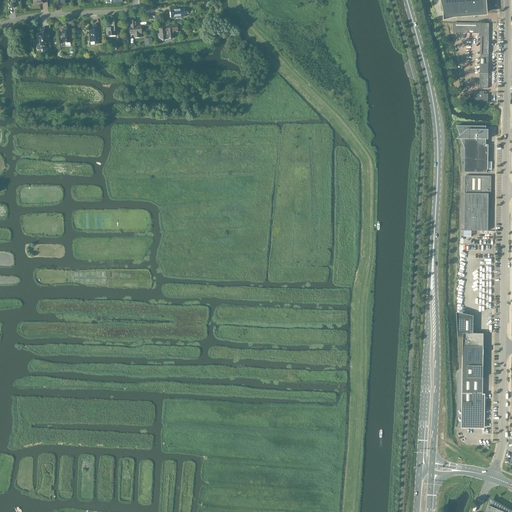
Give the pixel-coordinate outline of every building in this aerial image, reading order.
[(440,0),(442,8),(443,23),(453,20),(487,17),(486,0),(440,0)] [(176,9),(176,7),(170,7),(171,18),(177,18),(177,19),(181,19),(181,16),(185,15),(184,8),(176,9)] [(136,21),(129,21),(130,27),(129,27),(130,35),(133,34),(133,38),(139,38),(138,34),(141,34),(141,26),(136,26),(136,21)] [(107,36),(115,35),(115,31),(118,31),(117,22),(110,23),(111,28),(106,28),(107,36)] [(480,33),(480,88),(488,88),(489,24),(453,24),(453,33),(480,33)] [(100,38),(99,25),(93,25),(94,29),(89,30),(90,42),(95,42),(95,44),(101,44),(101,38),(100,38)] [(160,34),(158,34),(158,37),(159,38),(159,39),(159,40),(159,41),(160,41),(161,41),(162,41),(162,40),(163,41),(164,40),(165,41),(170,41),(171,39),(172,39),(173,39),(174,38),(174,37),(174,36),(173,36),(174,35),(174,32),(178,32),(177,25),(170,26),(170,29),(169,29),(168,31),(166,31),(164,29),(159,30),(160,34)] [(62,43),(70,43),(70,35),(71,35),(71,27),(64,27),(64,31),(62,31),(62,43)] [(34,34),(34,35),(34,38),(35,38),(35,39),(35,40),(38,43),(38,46),(38,47),(39,47),(39,48),(40,48),(41,48),(42,48),(42,49),(43,53),(48,53),(47,48),(47,40),(49,40),(48,28),(41,29),(41,32),(38,33),(35,33),(34,34)] [(475,102),(488,102),(488,94),(484,94),(484,92),(480,92),(480,94),(475,94),(475,102)] [(486,139),(486,126),(457,126),(461,139),(465,149),(465,173),(487,173),(487,170),(488,170),(488,145),(486,145),(486,140),(486,139)] [(492,176),(466,176),(465,230),(488,231),(489,207),(489,199),(492,199),(492,176)] [(461,326),(457,326),(459,371),(463,371),(462,413),(462,429),(472,429),(485,429),(485,402),(485,394),(483,394),(484,335),(476,334),(476,333),(474,333),(474,316),(466,315),(465,317),(461,317),(461,326)]
